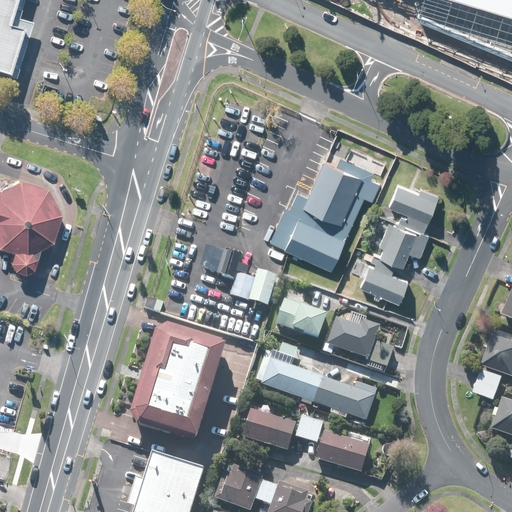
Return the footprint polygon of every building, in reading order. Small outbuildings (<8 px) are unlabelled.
[(0,0),(0,53),(11,19),(0,15),(0,0)] [(511,0),(416,0),(412,21),(511,61),(511,0)] [(376,188),(316,158),(272,244),(331,274),(376,188)] [(0,244),(27,253),(55,241),(63,214),(51,188),(24,178),(2,190),(0,189),(0,244)] [(422,231),(437,196),(420,189),(418,194),(397,185),(388,207),(407,215),(404,224),(422,231)] [(402,267),(408,253),(418,258),(427,239),(401,227),(388,222),(374,254),(402,267)] [(223,278),(231,255),(222,253),(221,255),(204,249),(197,270),(223,278)] [(263,261),(244,255),(240,265),(260,271),(263,261)] [(361,287),(371,291),(369,295),(378,299),(380,295),(398,303),(407,282),(390,274),(394,265),(374,257),(361,287)] [(232,283),(228,297),(268,307),(276,277),(257,272),(255,279),(238,275),(235,284),(232,283)] [(511,293),(502,316),(511,321),(511,320),(511,293)] [(289,302),(282,300),(274,326),(317,341),(325,317),(308,311),(310,305),(291,298),(289,302)] [(357,327),(335,319),(326,345),(368,359),(379,326),(359,319),(357,327)] [(219,340),(159,321),(125,428),(185,446),(219,340)] [(511,342),(492,336),(481,368),(511,378),(511,342)] [(396,344),(380,338),(371,364),(387,369),(396,344)] [(353,390),(291,369),(294,360),(265,350),(254,381),(263,384),(262,387),(301,400),(299,405),(310,409),(312,404),(331,410),(329,414),(346,420),(347,416),(365,422),(376,391),(355,384),(353,390)] [(503,379),(482,372),(473,394),(494,402),(503,379)] [(511,402),(502,399),(491,430),(511,437),(511,402)] [(295,424),(248,411),(239,439),(287,453),(295,424)] [(322,423),(300,417),(294,438),(316,445),(322,423)] [(369,447),(323,433),(314,461),(360,475),(369,447)] [(189,511),(203,474),(146,455),(126,511),(189,511)] [(277,487),(261,481),(262,478),(234,467),(230,476),(223,473),(212,500),(245,511),(249,511),(254,500),(269,506),(266,511),(308,511),(312,505),(304,502),(307,494),(278,483),(277,487)]
